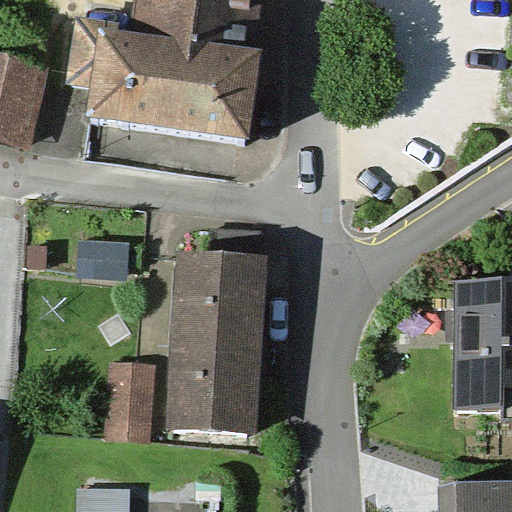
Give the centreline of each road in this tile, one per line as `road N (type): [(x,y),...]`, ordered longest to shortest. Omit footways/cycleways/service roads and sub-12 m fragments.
road 1 (residential): [(316,224),(0,159)]
road 2 (residential): [(323,285),(327,511)]
road 3 (residential): [(316,224),(301,0)]
road 4 (residential): [(511,179),(371,272),(323,285)]
